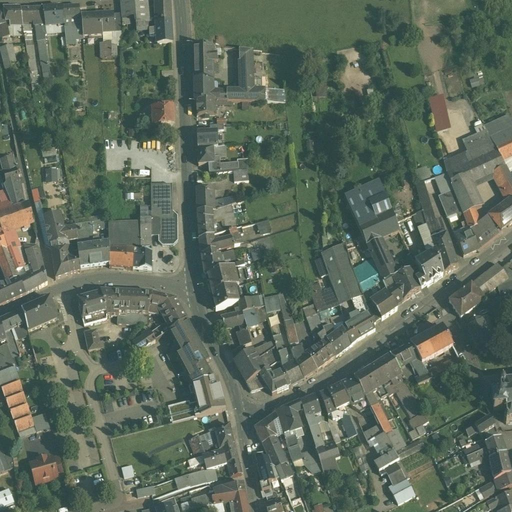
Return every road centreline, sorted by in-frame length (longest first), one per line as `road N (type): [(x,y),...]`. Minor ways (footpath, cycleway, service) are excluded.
road 1 (secondary): [(179,0),(192,283)]
road 2 (residential): [(65,286),(83,357),(98,372),(91,388),(119,506)]
road 3 (secondary): [(511,235),(334,371)]
road 4 (residential): [(334,371),(341,378),(446,317),(484,391)]
road 5 (secondary): [(192,283),(239,418)]
road 6 (secondary): [(65,286),(98,278),(192,283)]
